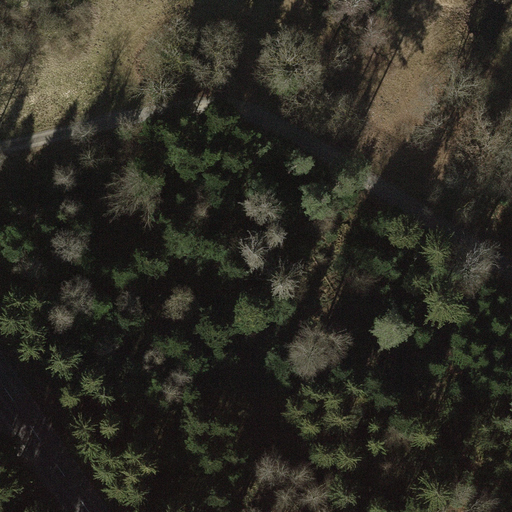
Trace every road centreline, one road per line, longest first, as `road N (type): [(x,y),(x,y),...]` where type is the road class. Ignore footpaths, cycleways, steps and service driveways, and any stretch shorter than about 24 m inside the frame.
road 1 (track): [(511,269),(236,108),(193,104),(0,147)]
road 2 (tertiary): [(85,511),(0,387)]
